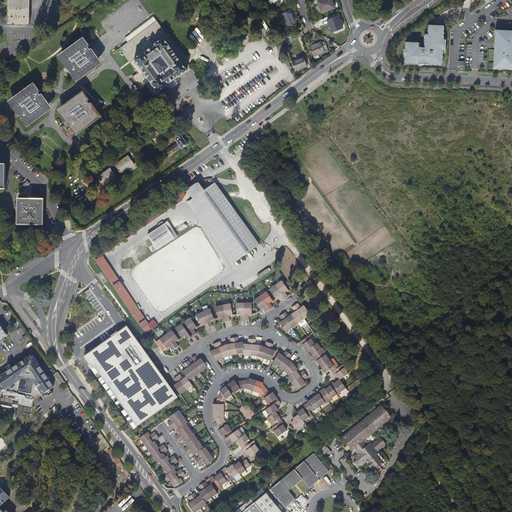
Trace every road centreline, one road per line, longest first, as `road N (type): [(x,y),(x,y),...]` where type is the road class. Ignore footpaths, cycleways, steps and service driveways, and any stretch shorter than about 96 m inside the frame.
road 1 (secondary): [(74,256),(115,215),(335,60)]
road 2 (secondary): [(164,503),(59,357),(53,328)]
road 3 (residential): [(223,379),(256,373),(288,397),(311,388),(309,361),(272,334)]
road 4 (residential): [(511,81),(395,76),(377,61)]
road 5 (residential): [(74,256),(45,191),(0,146)]
road 6 (residential): [(198,479),(222,460),(206,411),(223,379)]
